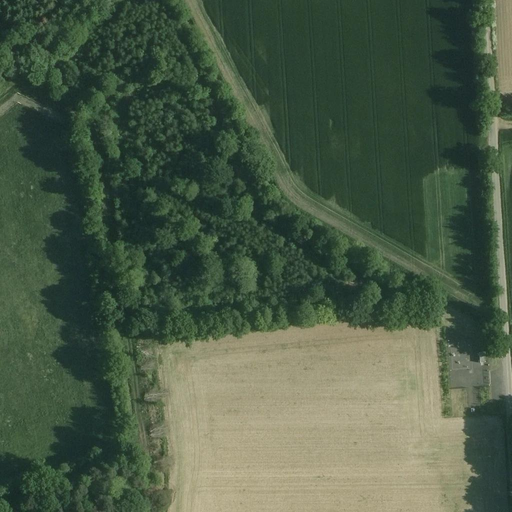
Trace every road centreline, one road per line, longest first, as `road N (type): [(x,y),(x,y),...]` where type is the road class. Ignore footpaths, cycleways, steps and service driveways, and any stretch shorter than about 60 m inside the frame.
road 1 (track): [(155,511),(160,466),(98,118),(14,81),(0,93)]
road 2 (unclassified): [(486,0),(511,419)]
